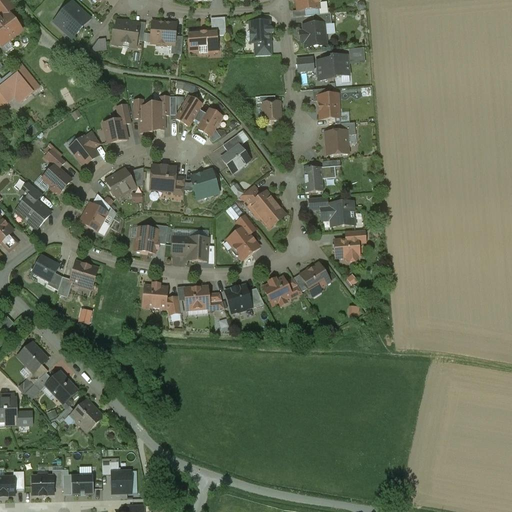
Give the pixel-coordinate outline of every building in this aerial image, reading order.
[(6,0),(0,0),(0,18),(2,21),(9,16),(10,16),(16,12),(6,0)] [(296,0),(298,12),(318,10),(318,4),(320,4),(322,2),(321,0),(296,0)] [(72,4),(65,12),(76,21),(82,15),(89,21),(90,21),(72,4)] [(65,12),(54,23),(72,40),(89,21),(82,15),(76,21),(65,12)] [(330,15),(312,17),(313,26),(323,25),(324,26),(331,25),(330,15)] [(2,21),(0,22),(0,21),(0,46),(1,48),(2,47),(2,46),(20,32),(21,33),(22,33),(10,16),(9,16),(2,21)] [(227,26),(226,17),(212,18),(213,28),(227,26)] [(131,23),(125,22),(125,23),(117,22),(116,29),(114,29),(112,46),(125,48),(125,45),(135,46),(134,49),(136,49),(137,41),(138,35),(139,26),(131,24),(131,23)] [(176,25),(152,23),(151,45),(158,45),(158,46),(159,48),(163,48),(165,47),(165,46),(171,46),(175,46),(175,38),(173,38),(173,34),(175,32),(176,25)] [(269,23),(252,24),(252,32),(250,32),(250,33),(248,33),(247,34),(247,40),(248,42),(250,42),(251,45),(254,44),(269,44),(269,43),(269,35),(271,35),(273,33),(273,31),(271,29),(269,29),(269,23)] [(313,26),(304,27),(304,33),(300,33),(301,44),(305,43),(306,49),(326,47),(325,41),(326,41),(325,31),(324,31),(324,26),(323,25),(313,26)] [(215,31),(189,33),(189,36),(190,52),(199,52),(199,54),(207,54),(207,51),(217,51),(215,31)] [(183,38),(175,38),(175,46),(171,46),(171,55),(181,56),(183,38)] [(98,50),(108,49),(107,39),(97,39),(98,50)] [(269,44),(254,44),(255,58),(271,57),(271,43),(269,43),(269,44)] [(347,57),(332,58),(334,81),(334,78),(342,78),(342,75),(349,75),(347,57)] [(332,61),(317,62),(318,80),(325,79),(326,82),(334,81),(332,58),(331,59),(332,61)] [(306,61),(298,62),(299,72),(307,72),(306,61)] [(330,90),(312,92),(313,103),(319,103),(318,98),(331,97),(330,90)] [(331,97),(318,98),(319,103),(319,112),(320,112),(321,121),(335,120),(335,114),(340,114),(339,104),(338,104),(338,96),(331,97)] [(189,99),(176,120),(188,128),(193,120),(199,111),(201,106),(189,99)] [(275,103),(263,104),(264,123),(265,123),(265,124),(268,126),(271,126),(273,123),(280,122),(279,103),(275,103)] [(163,106),(151,106),(151,109),(152,109),(152,131),(164,131),(164,117),(164,106),(163,106)] [(123,121),(124,126),(131,125),(128,107),(116,109),(118,122),(123,121)] [(151,109),(140,109),(140,120),(140,134),(152,134),(152,131),(152,109),(151,109)] [(199,111),(193,120),(201,126),(207,116),(199,111)] [(201,126),(198,131),(210,138),(222,119),(210,112),(201,126)] [(123,121),(118,122),(104,125),(106,134),(108,136),(109,144),(105,145),(105,146),(128,141),(124,126),(123,121)] [(355,124),(337,126),(337,134),(346,133),(346,137),(355,136),(355,124)] [(337,134),(326,135),(327,157),(348,155),(346,137),(346,133),(337,134)] [(92,134),(85,140),(93,150),(100,145),(92,134)] [(237,137),(223,147),(229,155),(239,148),(244,145),(237,137)] [(84,139),(73,147),(77,151),(73,153),(75,155),(75,156),(77,159),(78,159),(85,167),(95,160),(93,157),(96,155),(93,150),(85,140),(84,139)] [(229,155),(222,160),(232,174),(233,174),(236,174),(241,171),(241,168),(247,163),(243,157),(245,155),(239,148),(229,155)] [(65,163),(52,151),(45,159),(54,167),(55,167),(59,171),(65,163)] [(59,171),(55,167),(54,167),(43,180),(51,187),(50,190),(54,194),(58,193),(60,195),(71,182),(59,171)] [(168,169),(168,168),(161,168),(152,167),(150,192),(173,194),(175,178),(176,169),(168,169)] [(322,169),(303,171),(305,195),(323,193),(322,181),(325,180),(325,179),(335,176),(334,169),(340,169),(340,168),(334,168),(322,169)] [(143,170),(127,174),(135,189),(142,187),(143,188),(143,170)] [(122,173),(117,176),(106,183),(111,191),(110,193),(113,198),(115,197),(116,200),(135,189),(127,174),(125,171),(122,173),(121,173),(122,173)] [(210,172),(191,178),(191,181),(194,192),(196,198),(208,195),(212,197),(217,196),(219,192),(217,187),(214,185),(210,172)] [(185,179),(175,178),(173,194),(175,196),(184,197),(184,192),(185,184),(185,179)] [(42,196),(29,184),(19,195),(26,201),(30,197),(37,203),(42,196)] [(189,185),(185,184),(184,192),(192,193),(194,192),(192,184),(189,185)] [(254,187),(240,198),(248,208),(262,197),(254,187)] [(286,217),(266,193),(262,197),(248,208),(248,209),(252,206),(256,210),(256,214),(269,230),(286,217)] [(110,209),(97,196),(92,206),(107,215),(110,209)] [(37,203),(30,197),(26,201),(15,213),(37,232),(51,215),(37,203)] [(320,199),(309,200),(310,212),(319,212),(320,210),(320,209),(320,199)] [(339,205),(334,206),(333,206),(331,204),(330,206),(329,206),(327,206),(327,199),(320,199),(320,209),(320,210),(323,209),(323,213),(323,214),(321,216),(321,218),(322,221),(322,222),(323,222),(326,222),(327,222),(329,220),(331,220),(331,224),(331,225),(331,228),(331,229),(332,229),(332,228),(335,228),(336,228),(341,228),(342,228),(344,227),(344,228),(345,228),(345,227),(351,227),(352,227),(354,227),(355,227),(354,220),(353,214),(354,214),(354,213),(353,209),(353,208),(353,205),(353,204),(352,204),(349,205),(349,204),(348,204),(348,205),(343,205),(341,204),(339,205)] [(92,206),(90,206),(80,224),(98,234),(108,215),(92,206)] [(245,217),(236,225),(241,231),(243,229),(249,237),(257,231),(245,217)] [(0,220),(0,219),(0,245),(14,232),(13,232),(13,233),(0,220)] [(168,228),(155,227),(154,231),(157,232),(157,237),(160,237),(159,245),(166,246),(168,228)] [(154,231),(139,229),(139,230),(141,230),(140,236),(138,239),(137,245),(138,245),(137,253),(141,253),(140,256),(147,256),(148,254),(154,255),(155,250),(158,250),(159,245),(160,237),(157,237),(157,232),(154,231)] [(241,231),(227,242),(233,249),(232,250),(232,253),(235,258),(238,258),(239,257),(243,262),(259,249),(249,237),(243,229),(241,231)] [(345,242),(335,243),(335,242),(334,242),(336,260),(347,259),(347,262),(350,263),(355,263),(357,261),(357,258),(359,258),(358,242),(365,242),(364,232),(356,233),(357,238),(347,239),(346,239),(345,240),(345,242)] [(190,240),(173,239),(173,252),(188,253),(189,253),(190,240)] [(208,240),(190,240),(189,253),(188,253),(188,262),(207,263),(208,240)] [(59,268),(41,258),(33,274),(49,283),(50,284),(55,275),(59,268)] [(71,282),(70,285),(72,286),(79,288),(80,285),(92,289),(97,271),(77,264),(71,282)] [(301,277),(300,277),(309,289),(312,295),(330,283),(319,265),(301,277)] [(353,286),(359,283),(355,274),(348,277),(353,286)] [(55,275),(50,284),(49,283),(47,287),(58,292),(62,279),(55,275)] [(300,276),(293,280),(301,294),(309,289),(300,277),(301,277),(300,276)] [(71,282),(62,279),(58,292),(57,296),(67,299),(72,286),(70,285),(71,282)] [(276,281),(268,284),(269,286),(263,290),(272,307),(290,298),(292,297),(285,284),(283,280),(277,283),(276,281)] [(293,280),(285,284),(292,297),(290,298),(291,301),(302,295),(301,294),(293,280)] [(160,286),(152,286),(152,288),(145,288),(143,308),(153,309),(154,307),(160,308),(159,310),(165,310),(166,300),(167,290),(160,289),(160,286)] [(220,292),(227,317),(248,310),(248,309),(243,293),(241,286),(220,292)] [(207,289),(185,291),(187,312),(208,310),(209,310),(208,296),(207,289)] [(248,309),(259,306),(252,291),(243,293),(248,309)] [(219,295),(208,296),(209,310),(208,310),(208,313),(224,311),(219,295)] [(178,299),(169,300),(166,300),(165,310),(169,311),(170,317),(181,315),(178,299)] [(14,325),(5,316),(0,320),(0,329),(4,334),(14,325)] [(33,345),(18,359),(32,374),(33,375),(42,367),(48,361),(33,345)] [(33,375),(32,374),(27,380),(33,387),(48,373),(42,367),(33,375)] [(52,381),(46,387),(46,388),(63,406),(77,392),(60,374),(52,381)] [(46,375),(33,387),(40,394),(46,388),(46,387),(52,381),(46,375)] [(0,401),(0,420),(5,421),(5,427),(19,427),(19,414),(16,414),(16,401),(14,401),(0,401)] [(103,419),(86,402),(74,413),(70,417),(71,417),(87,434),(103,419)] [(69,408),(56,421),(60,425),(64,421),(65,423),(71,417),(70,417),(74,413),(69,408)] [(131,473),(112,474),(112,496),(131,495),(131,473)] [(54,497),(53,478),(47,478),(47,476),(38,476),(38,478),(32,478),(33,497),(40,497),(40,498),(41,498),(41,497),(46,497),(46,498),(47,498),(47,497),(54,497)] [(94,496),(93,476),(71,477),(72,497),(94,496)] [(14,479),(0,479),(0,498),(1,499),(0,497),(6,497),(6,499),(7,499),(7,497),(15,497),(14,479)]
